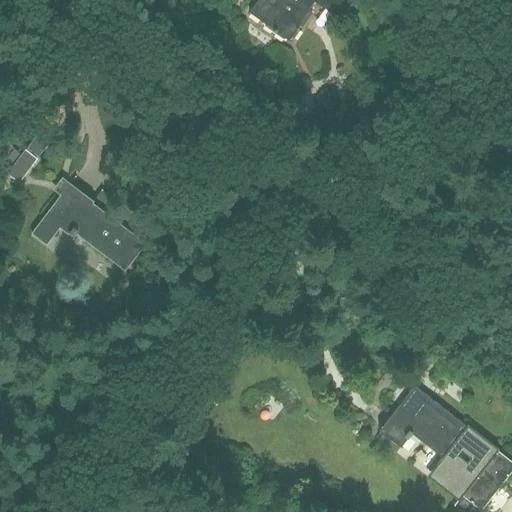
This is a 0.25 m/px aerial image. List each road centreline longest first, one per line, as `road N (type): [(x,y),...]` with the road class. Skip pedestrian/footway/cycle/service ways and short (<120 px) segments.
road 1 (residential): [(67,511),(294,173)]
road 2 (residential): [(294,173),(61,0)]
road 3 (residential): [(511,343),(294,173)]
road 4 (track): [(294,173),(511,86)]
